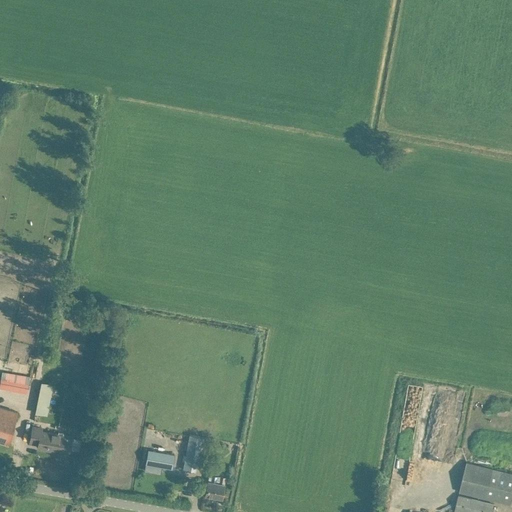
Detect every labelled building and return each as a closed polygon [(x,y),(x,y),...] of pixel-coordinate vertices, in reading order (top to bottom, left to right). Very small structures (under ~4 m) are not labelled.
[(1,376),(0,380),(0,387),(27,393),(30,376),(21,374),(19,379),(1,376)] [(36,407),(49,409),(53,386),(41,384),(36,407)] [(0,441),(8,444),(11,434),(17,412),(0,406),(0,441)] [(37,447),(52,450),(52,453),(66,456),(67,453),(68,453),(70,443),(71,436),(41,431),(41,428),(32,426),(31,433),(30,442),(38,444),(37,447)] [(80,440),(87,440),(88,428),(81,428),(80,440)] [(190,435),(185,459),(183,469),(193,471),(200,437),(190,435)] [(148,451),(146,462),(151,463),(159,465),(166,466),(171,467),(172,457),(173,455),(153,451),(148,451)] [(511,502),(511,472),(467,462),(460,491),(511,504),(511,502)] [(208,481),(207,485),(205,495),(221,498),(224,484),(225,477),(209,474),(208,481)] [(459,511),(491,511),(494,504),(459,495),(455,511),(459,511)]
